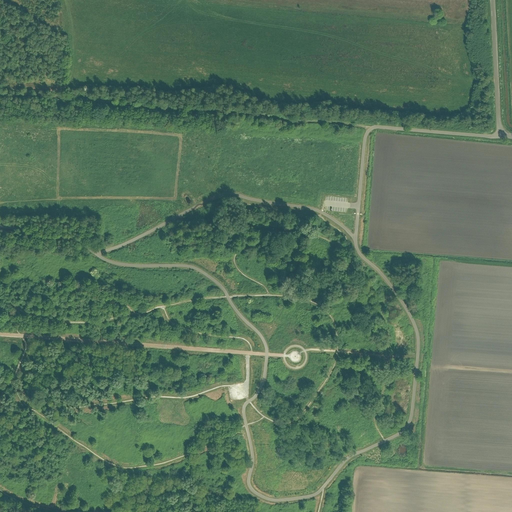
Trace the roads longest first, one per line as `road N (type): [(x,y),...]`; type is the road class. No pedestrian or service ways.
road 1 (track): [(368,128),(67,98)]
road 2 (unclassified): [(511,136),(498,127),(492,0)]
